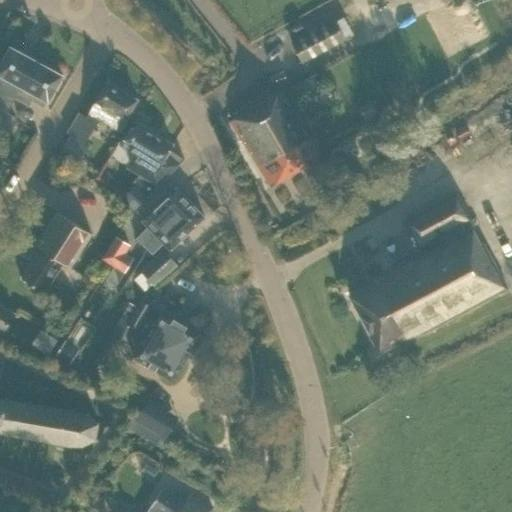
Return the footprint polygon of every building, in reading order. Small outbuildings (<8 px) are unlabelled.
[(334,21),(291,44),(302,64),(345,41),(334,21)] [(63,76),(10,47),(0,66),(0,127),(7,132),(15,118),(7,113),(14,98),(29,106),(32,101),(45,108),(63,76)] [(138,100),(106,83),(88,114),(120,132),(138,100)] [(230,122),(271,187),(321,157),(282,91),(230,122)] [(79,142),(88,126),(80,122),(71,137),(79,142)] [(136,122),(121,146),(137,155),(130,166),(159,185),(176,168),(165,158),(173,145),(136,122)] [(138,185),(132,191),(125,184),(117,193),(136,211),(149,196),(138,185)] [(148,227),(137,238),(144,246),(156,235),(190,202),(177,188),(142,221),(148,227)] [(352,297),(380,350),(397,341),(400,347),(507,290),(482,244),(481,245),(473,230),(464,234),(462,230),(472,224),(457,195),(405,222),(420,248),(440,238),(442,242),(370,281),(373,286),(352,297)] [(156,235),(144,246),(152,255),(164,243),(170,250),(205,217),(190,202),(156,235)] [(35,246),(40,249),(21,279),(44,293),(63,264),(70,268),(91,234),(56,212),(35,246)] [(117,237),(104,258),(114,265),(125,272),(133,258),(126,253),(131,245),(117,237)] [(178,265),(164,250),(140,271),(155,286),(178,265)] [(126,324),(139,331),(141,329),(146,318),(153,307),(139,300),(126,324)] [(15,314),(0,305),(0,331),(3,333),(15,314)] [(173,381),(200,335),(159,312),(153,322),(146,318),(141,329),(147,333),(133,358),(173,381)] [(40,330),(32,344),(48,354),(56,340),(40,330)] [(56,356),(70,364),(76,354),(63,345),(56,356)] [(97,424),(88,414),(81,412),(0,398),(0,432),(82,446),(95,440),(97,424)] [(136,421),(166,438),(172,428),(163,423),(169,412),(148,400),(136,421)] [(210,511),(213,508),(179,488),(174,498),(161,490),(148,511),(210,511)]
